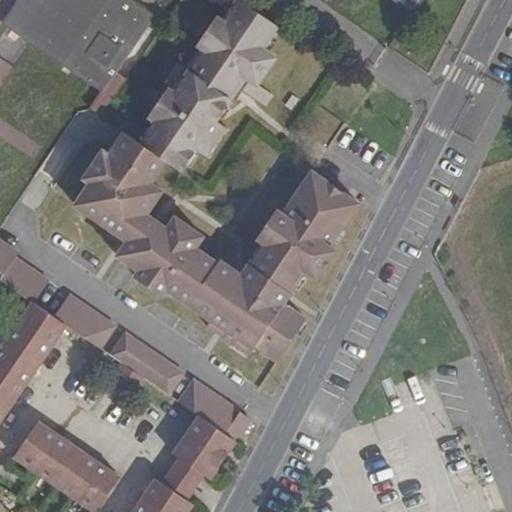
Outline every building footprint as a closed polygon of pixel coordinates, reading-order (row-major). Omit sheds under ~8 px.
[(32,43),(89,82),(103,91),(154,14),(133,0),(132,0),(49,0),(24,38),(32,43)] [(253,354),(259,343),(281,359),(310,318),(288,302),(310,270),(322,277),(340,249),(335,245),(363,202),(317,169),(288,212),(282,208),(262,236),(268,240),(246,272),(224,258),(222,260),(200,245),(208,234),(180,214),(172,225),(151,212),(167,187),(156,180),(171,158),(186,168),(201,146),(213,154),(232,125),(221,118),(244,84),(255,90),(272,88),(262,81),(278,57),(268,50),(283,28),(243,0),(240,0),(225,22),(219,17),(199,46),(205,50),(176,93),(169,88),(151,117),(157,121),(145,139),(129,129),(115,152),(108,148),(89,176),(95,180),(80,202),(132,238),(121,253),(143,267),(139,273),(166,293),(172,287),(215,318),(211,324),(253,354)] [(397,0),(414,11),(421,0),(397,0)] [(272,88),(255,90),(271,101),(277,91),(272,88)] [(0,272),(6,276),(2,281),(34,304),(48,281),(15,258),(18,253),(0,241),(0,272)] [(67,327),(100,350),(116,328),(69,296),(54,318),(67,327)] [(0,424),(67,327),(54,318),(34,304),(0,352),(0,424)] [(126,335),(111,358),(123,366),(143,381),(168,398),(183,374),(126,335)] [(132,396),(143,381),(123,366),(112,382),(132,396)] [(179,405),(199,419),(223,434),(224,434),(238,413),(194,382),(179,405)] [(236,442),(250,421),(238,413),(224,434),(236,442)] [(211,481),(236,442),(224,434),(223,434),(199,419),(174,455),(179,459),(205,477),(211,481)] [(92,511),(97,511),(120,478),(39,422),(15,458),(92,511)] [(205,477),(179,459),(162,485),(187,501),(205,477)] [(134,511),(187,511),(192,505),(187,501),(162,485),(156,480),(134,511)]
